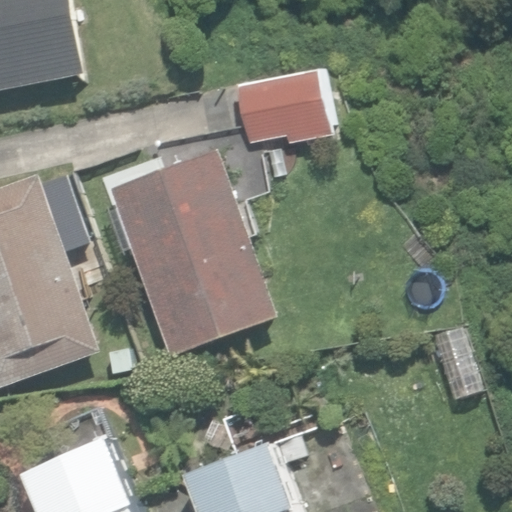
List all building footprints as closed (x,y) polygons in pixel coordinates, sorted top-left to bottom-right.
[(0,0),(0,89),(30,84),(92,71),(78,0),(0,0)] [(185,0),(203,49),(259,28),(248,0),(185,0)] [(295,134),(296,140),(339,133),(329,70),(248,82),(257,140),(295,134)] [(120,188),(181,355),(286,316),(225,149),(120,188)] [(0,192),(0,378),(3,388),(30,379),(110,350),(47,176),(30,182),(0,192)] [(148,511),(145,504),(151,501),(122,434),(38,470),(56,511),(148,511)] [(321,511),(293,439),(213,469),(228,511),(321,511)]
